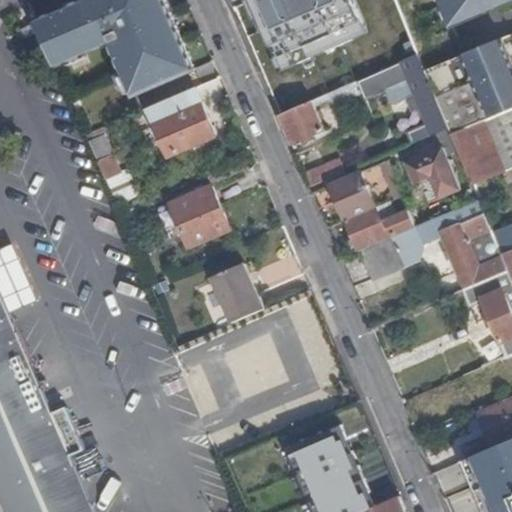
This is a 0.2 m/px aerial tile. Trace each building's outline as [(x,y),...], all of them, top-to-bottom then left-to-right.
[(195,66),(166,0),(82,0),(83,1),(66,8),(65,6),(33,19),(39,33),(17,43),(26,63),(48,54),(52,64),(64,59),(63,56),(80,49),(81,52),(107,41),(130,94),(195,66)] [(326,0),(338,28),(375,13),(371,2),(374,0),(326,0)] [(505,0),(441,0),(451,23),(505,0)] [(383,8),(404,58),(420,51),(399,2),(383,8)] [(34,21),(21,27),(25,35),(37,30),(34,21)] [(511,109),(511,57),(502,34),(427,66),(451,123),(455,133),(487,120),(511,109)] [(407,75),(430,132),(451,123),(427,66),(420,51),(404,58),(376,69),(383,85),(407,75)] [(287,79),(297,102),(315,95),(330,89),(320,66),(287,79)] [(358,97),(364,94),(360,83),(354,86),(358,97)] [(198,87),(138,112),(150,142),(176,133),(182,148),(216,132),(198,87)] [(327,125),(315,95),(297,102),(279,110),(292,140),(327,125)] [(511,159),(504,162),(487,120),(455,133),(475,183),(511,167),(511,159)] [(444,147),(412,161),(419,179),(433,173),(439,171),(444,188),(458,182),(444,147)] [(110,152),(94,159),(102,178),(117,172),(110,152)] [(382,161),(396,194),(405,191),(391,157),(382,161)] [(333,159),(305,170),(311,184),(339,172),(333,159)] [(377,174),(374,164),(362,170),(366,178),(377,174)] [(366,178),(362,170),(331,183),(345,217),(377,203),(366,178)] [(439,190),(444,188),(439,171),(433,173),(439,190)] [(213,184),(171,200),(189,245),(231,228),(213,184)] [(441,230),(465,288),(511,269),(504,252),(495,231),(481,197),(419,223),(425,236),(441,230)] [(345,217),(359,249),(419,223),(411,205),(386,217),(383,216),(377,203),(345,217)] [(428,243),(425,236),(419,223),(359,249),(371,278),(420,258),(428,243)] [(511,224),(495,231),(504,252),(511,248),(511,224)] [(212,273),(233,319),(264,306),(244,259),(212,273)] [(484,298),(508,354),(511,351),(511,271),(511,269),(465,288),(471,303),(484,298)] [(269,362),(332,336),(311,286),(264,306),(233,319),(174,343),(199,401),(222,454),(249,443),(237,414),(283,396),(269,362)] [(0,509),(1,511),(97,511),(74,457),(71,452),(85,445),(66,402),(50,408),(0,291),(0,509)] [(511,433),(511,397),(480,410),(492,442),(511,433)] [(352,404),(285,431),(298,460),(363,433),(352,404)] [(511,511),(511,436),(465,456),(487,511),(511,511)] [(282,511),(407,511),(399,493),(390,497),(378,467),(279,506),(282,511)]
